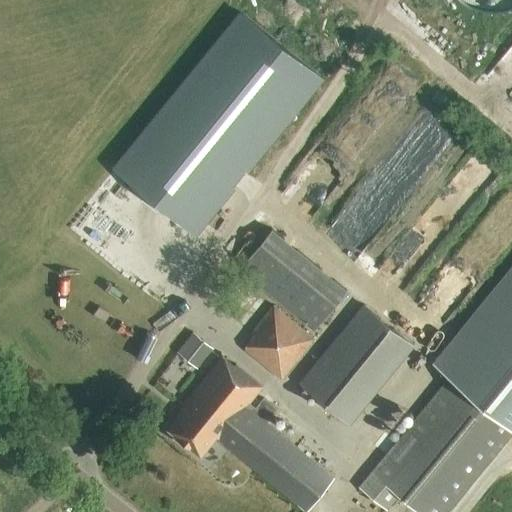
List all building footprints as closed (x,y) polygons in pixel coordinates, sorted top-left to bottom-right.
[(242,14),(115,169),(193,233),(320,77),(242,14)] [(322,240),(353,257),(388,194),(384,192),(389,183),(363,168),(322,240)] [(271,230),(238,272),(314,334),(347,292),(271,230)] [(511,264),(432,362),(450,377),(511,427),(511,264)] [(440,273),(423,293),(443,311),(460,291),(440,273)] [(237,322),(243,326),(261,298),(255,294),(237,322)] [(256,337),(245,350),(281,378),(313,339),(273,307),(252,333),(256,337)] [(350,425),(414,347),(368,310),(304,388),(350,425)] [(176,352),(196,369),(213,350),(192,333),(176,352)] [(263,399),(252,412),(246,407),(262,388),(221,358),(180,408),(184,411),(168,431),(200,458),(216,438),(306,511),(333,478),(265,423),(276,410),(263,399)] [(511,427),(450,377),(372,473),(360,487),(387,509),(399,495),(419,511),(447,511),(511,433),(511,427)] [(496,511),(511,511),(511,507),(506,502),(496,511)]
